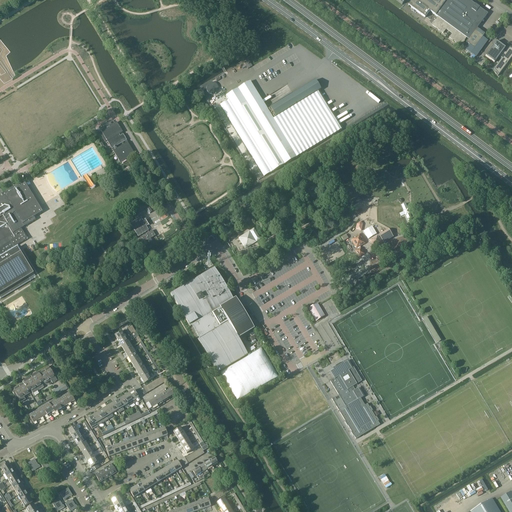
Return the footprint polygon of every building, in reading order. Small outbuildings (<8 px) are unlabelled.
[(464,41),(466,38),(468,39),(466,43),(469,45),(465,50),(475,57),(487,41),(482,37),(483,36),(475,31),(488,14),(468,0),(411,0),(408,5),(422,16),(420,18),(428,23),(429,21),(425,18),(429,11),(438,17),(436,20),(435,20),(434,22),(432,25),(443,34),(446,30),(452,34),(449,38),(460,46),(463,43),(465,41),(464,41)] [(503,51),(505,48),(496,41),(485,56),(494,63),(499,57),(501,59),(494,68),(499,75),(511,56),(511,48),(509,48),(505,53),(503,51)] [(248,68),(252,65),(248,59),(244,61),(248,68)] [(218,101),(265,176),(284,165),(332,135),(329,130),(308,95),(272,117),(267,109),(250,81),(218,101)] [(308,95),(332,135),(339,131),(336,126),(340,124),(318,88),(308,95)] [(102,132),(120,163),(135,155),(128,142),(117,149),(116,147),(126,140),(123,134),(120,136),(119,134),(121,132),(116,123),(102,132)] [(27,239),(21,228),(35,220),(34,217),(43,212),(25,183),(22,185),(20,182),(1,194),(3,197),(0,198),(0,297),(1,299),(31,281),(29,277),(33,274),(35,278),(36,278),(17,247),(16,248),(16,246),(27,239)] [(403,212),(399,214),(401,217),(405,215),(405,216),(406,216),(408,221),(410,220),(412,219),(410,214),(408,208),(407,208),(406,205),(405,203),(401,205),(403,210),(403,211),(403,212)] [(149,230),(146,226),(141,217),(130,224),(138,237),(149,230)] [(239,238),(243,245),(249,246),(261,239),(254,229),(239,238)] [(383,243),(393,237),(388,230),(379,236),(383,243)] [(152,231),(139,238),(142,244),(147,241),(155,236),(152,231)] [(365,243),(360,235),(359,234),(354,237),(355,238),(351,240),(357,249),(358,250),(355,251),(359,257),(364,254),(360,248),(359,247),(365,243)] [(373,249),(381,244),(376,237),(368,241),(373,249)] [(253,327),(247,316),(239,304),(236,298),(234,300),(214,268),(170,294),(190,327),(192,326),(199,338),(198,339),(217,372),(247,354),(237,336),(239,335),(253,327)] [(325,316),(317,303),(308,308),(316,322),(325,316)] [(437,344),(441,341),(427,317),(422,319),(437,344)] [(115,336),(118,341),(126,337),(128,335),(125,330),(115,336)] [(118,341),(122,347),(129,342),(126,337),(118,341)] [(122,347),(125,352),(132,347),(129,342),(122,347)] [(125,352),(128,357),(135,353),(132,347),(125,352)] [(128,357),(131,363),(139,358),(135,353),(128,357)] [(131,363),(134,368),(142,363),(139,358),(131,363)] [(360,398),(363,396),(358,388),(355,390),(353,387),(357,384),(362,381),(354,367),(351,368),(347,362),(344,364),(343,362),(333,368),(334,370),(330,372),(334,378),(335,379),(330,381),(338,395),(339,395),(341,398),(337,401),(335,397),(332,399),(339,411),(340,412),(339,412),(345,422),(347,426),(348,426),(351,432),(353,436),(354,436),(356,439),(377,427),(380,425),(378,421),(379,421),(376,417),(375,418),(372,411),(370,407),(369,407),(367,404),(365,406),(360,398)] [(134,368),(138,373),(145,369),(142,363),(134,368)] [(49,367),(39,373),(38,372),(30,377),(36,388),(41,385),(42,385),(41,383),(43,382),(45,384),(51,381),(53,383),(57,381),(49,367)] [(138,373),(141,378),(148,374),(145,369),(138,373)] [(144,384),(152,379),(148,374),(141,378),(144,384)] [(36,388),(30,377),(22,382),(23,383),(28,391),(31,390),(31,391),(32,391),(32,390),(36,388)] [(13,389),(14,391),(12,393),(16,399),(18,398),(21,403),(26,400),(24,397),(30,393),(28,391),(23,383),(13,389)] [(53,391),(56,396),(68,389),(65,384),(53,391)] [(171,389),(164,393),(168,399),(174,395),(171,389)] [(136,399),(138,398),(134,390),(128,394),(134,404),(137,402),(136,399)] [(28,419),(33,426),(52,415),(53,417),(76,402),(69,392),(49,404),(48,402),(28,415),(30,418),(28,419)] [(164,393),(158,397),(162,402),(168,399),(164,393)] [(128,404),(129,407),(134,404),(128,394),(123,397),(128,404)] [(128,404),(123,397),(118,400),(122,408),(128,404)] [(157,405),(162,402),(158,397),(152,400),(156,407),(157,406),(157,405)] [(122,408),(118,400),(113,403),(117,411),(122,408)] [(151,410),(156,407),(152,400),(146,404),(149,410),(150,409),(151,410)] [(117,411),(113,403),(107,407),(112,414),(117,411)] [(112,414),(107,407),(102,410),(107,417),(112,414)] [(107,417),(102,410),(97,413),(101,420),(102,420),(103,423),(108,420),(107,417)] [(101,420),(97,413),(92,416),(96,424),(101,420)] [(96,424),(92,416),(86,420),(92,429),(98,426),(96,424)] [(68,430),(72,436),(79,431),(76,426),(68,430)] [(181,427),(173,432),(177,438),(184,433),(181,427)] [(165,428),(159,430),(162,438),(167,436),(165,428)] [(162,438),(159,430),(153,432),(156,440),(162,438)] [(82,436),(79,431),(72,436),(75,441),(82,436)] [(156,440),(153,432),(147,434),(150,442),(156,440)] [(187,438),(184,433),(177,438),(180,443),(187,438)] [(150,442),(147,434),(141,436),(144,445),(150,442)] [(85,442),(82,436),(75,441),(78,446),(85,442)] [(144,445),(141,436),(135,438),(138,447),(144,445)] [(138,447),(135,438),(129,441),(132,449),(138,447)] [(191,444),(187,438),(180,443),(183,448),(191,444)] [(132,449),(129,441),(124,443),(127,451),(132,449)] [(89,447),(85,442),(78,446),(81,452),(89,447)] [(127,451),(124,443),(118,445),(121,453),(127,451)] [(194,449),(191,444),(183,448),(187,454),(194,449)] [(121,453),(118,445),(112,447),(115,455),(121,453)] [(92,452),(89,447),(81,452),(84,457),(92,452)] [(115,455),(112,447),(106,449),(109,457),(115,455)] [(47,455),(43,449),(35,453),(39,460),(47,455)] [(95,458),(92,452),(84,457),(88,462),(95,458)] [(98,463),(95,458),(88,462),(91,468),(98,463)] [(209,461),(212,467),(218,463),(215,458),(209,461)] [(32,471),(39,467),(34,459),(28,463),(32,471)] [(45,471),(52,467),(47,460),(40,464),(45,471)] [(177,461),(172,464),(176,472),(182,469),(177,461)] [(204,464),(207,470),(212,467),(209,461),(204,464)] [(9,464),(6,465),(1,469),(4,474),(12,469),(9,464)] [(117,473),(112,466),(111,464),(109,465),(110,467),(107,469),(111,476),(117,473)] [(176,472),(172,464),(166,468),(171,475),(176,472)] [(198,468),(202,473),(207,470),(204,464),(198,468)] [(511,468),(511,466),(489,479),(495,488),(511,477),(511,468)] [(111,476),(107,469),(106,467),(103,469),(104,470),(102,472),(106,479),(111,476)] [(171,475),(166,468),(161,471),(166,478),(171,475)] [(196,477),(202,473),(198,468),(193,471),(196,477)] [(15,475),(12,469),(4,474),(8,479),(15,475)] [(106,479),(102,472),(100,470),(98,472),(99,474),(96,476),(100,483),(106,479)] [(166,478),(161,471),(156,474),(160,481),(166,478)] [(160,481),(156,474),(151,477),(155,485),(160,481)] [(19,480),(15,475),(8,479),(11,485),(19,480)] [(387,476),(381,479),(386,487),(391,484),(387,476)] [(155,485),(151,477),(145,480),(150,488),(155,485)] [(22,486),(19,480),(11,485),(14,490),(22,486)] [(150,488),(145,480),(140,484),(145,491),(150,488)] [(482,483),(461,496),(466,505),(487,492),(482,483)] [(145,491),(140,484),(135,487),(139,494),(145,491)] [(25,491),(22,486),(14,490),(18,496),(25,491)] [(139,494),(135,487),(129,490),(134,498),(139,494)] [(71,495),(67,489),(60,493),(64,500),(71,495)] [(21,501),(29,496),(25,491),(18,496),(21,501)] [(511,511),(511,492),(501,498),(508,511),(511,511)] [(32,502),(29,496),(21,501),(24,507),(32,502)] [(115,507),(122,502),(124,501),(122,502),(119,497),(111,501),(115,507)] [(202,500),(205,508),(211,506),(208,498),(202,500)] [(217,503),(220,508),(228,504),(224,498),(217,503)] [(57,511),(63,507),(59,500),(52,504),(57,511)] [(70,511),(76,507),(72,500),(65,504),(70,511)] [(196,503),(199,510),(205,508),(202,500),(196,503)] [(118,511),(128,506),(127,505),(126,504),(124,501),(122,502),(115,507),(118,511)] [(190,505),(192,511),(194,511),(199,510),(196,503),(190,505)]
